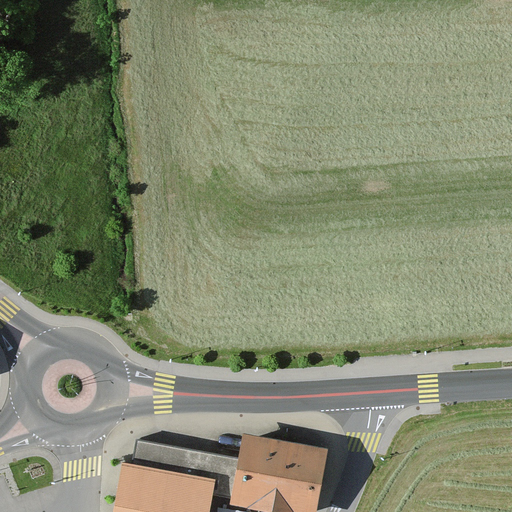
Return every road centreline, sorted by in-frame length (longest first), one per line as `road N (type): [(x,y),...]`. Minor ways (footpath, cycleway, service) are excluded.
road 1 (secondary): [(208,396),(368,393)]
road 2 (secondary): [(368,393),(511,382)]
road 3 (unclassified): [(368,393),(354,487),(339,511)]
